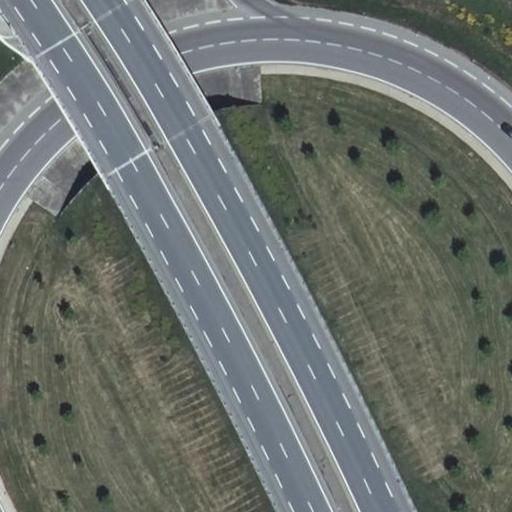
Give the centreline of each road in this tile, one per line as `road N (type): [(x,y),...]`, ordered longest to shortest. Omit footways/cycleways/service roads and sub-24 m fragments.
road 1 (trunk): [(31,0),(246,371),(313,511)]
road 2 (trunk): [(378,511),(183,132),(101,0)]
road 3 (primary): [(289,38),(199,47),(115,80),(43,134),(0,191)]
road 4 (primary): [(511,138),(426,74),(360,49),(289,38)]
